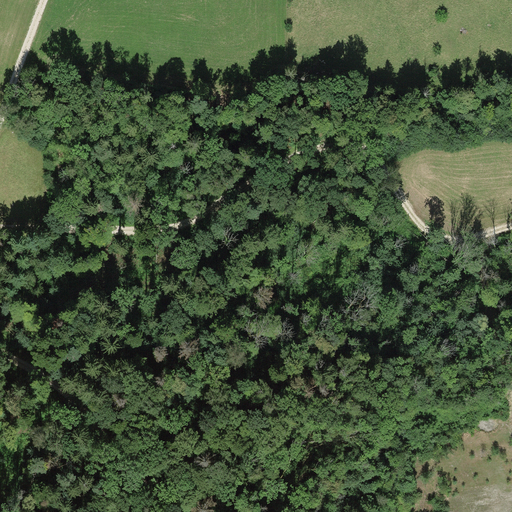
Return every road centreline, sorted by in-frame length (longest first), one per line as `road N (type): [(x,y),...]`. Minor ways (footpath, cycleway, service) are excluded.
road 1 (track): [(0,229),(56,221),(98,201),(325,161),(359,161),(376,171),(417,229),(453,241),(511,226)]
road 2 (track): [(0,352),(75,398),(175,511)]
road 3 (track): [(0,360),(44,397),(103,511)]
road 4 (track): [(45,0),(0,119)]
